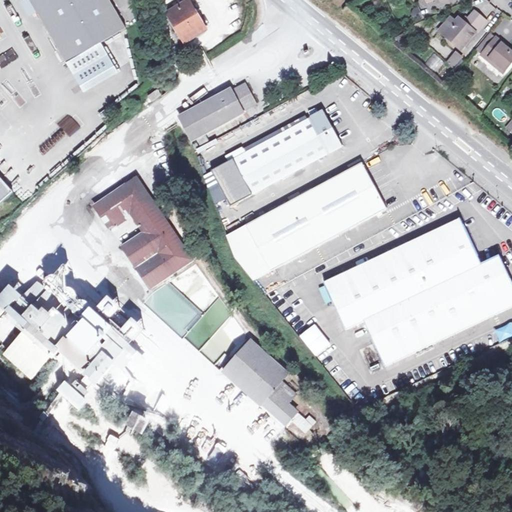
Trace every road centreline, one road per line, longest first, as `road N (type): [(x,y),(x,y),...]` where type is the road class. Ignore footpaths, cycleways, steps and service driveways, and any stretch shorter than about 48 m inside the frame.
road 1 (track): [(328,511),(188,370),(86,242),(78,220),(87,180)]
road 2 (unknown): [(374,131),(258,198),(229,190),(216,161),(241,136),(323,100),(363,117)]
road 3 (unknown): [(438,122),(411,194),(309,252)]
road 4 (secondary): [(402,92),(286,0)]
road 5 (secondary): [(402,92),(511,182)]
